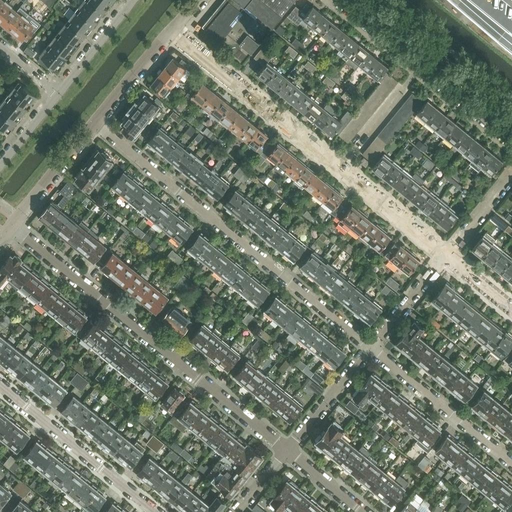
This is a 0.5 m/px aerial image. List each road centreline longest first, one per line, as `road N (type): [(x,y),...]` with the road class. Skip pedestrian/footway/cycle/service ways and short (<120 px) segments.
road 1 (residential): [(10,227),(288,452)]
road 2 (residential): [(445,257),(169,32)]
road 3 (residential): [(370,349),(95,123)]
road 4 (tertiary): [(511,137),(344,0)]
road 5 (residential): [(152,511),(0,385)]
road 6 (residential): [(511,464),(370,349)]
road 7 (tertiary): [(10,227),(95,123)]
road 8 (residential): [(288,452),(370,349)]
road 9 (tertiary): [(134,0),(58,94)]
